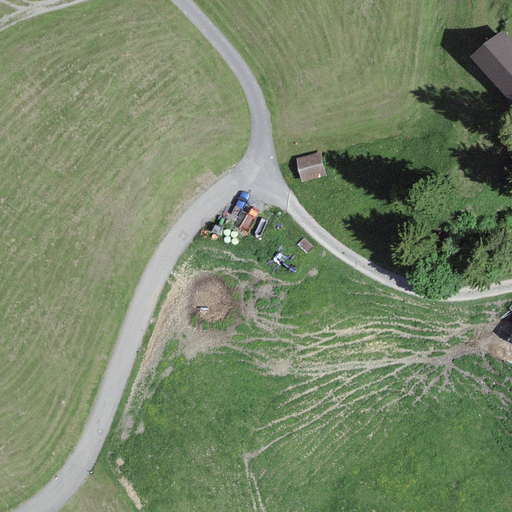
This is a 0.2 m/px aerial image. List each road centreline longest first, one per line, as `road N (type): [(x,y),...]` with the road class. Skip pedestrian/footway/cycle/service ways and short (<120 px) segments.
road 1 (unclassified): [(44,511),(87,455),(161,272),(249,166)]
road 2 (unclassified): [(249,166),(350,258),(434,292),(511,288)]
road 3 (unclassified): [(181,0),(249,80),(262,121),(249,166)]
